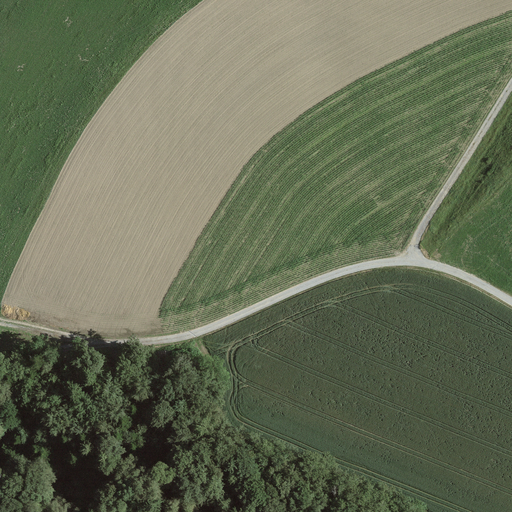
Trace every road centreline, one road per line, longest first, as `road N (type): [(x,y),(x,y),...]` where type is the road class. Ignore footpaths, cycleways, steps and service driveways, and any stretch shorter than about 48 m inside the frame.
road 1 (track): [(414,261),(338,274),(167,341),(0,355)]
road 2 (track): [(414,261),(426,220),(511,86)]
